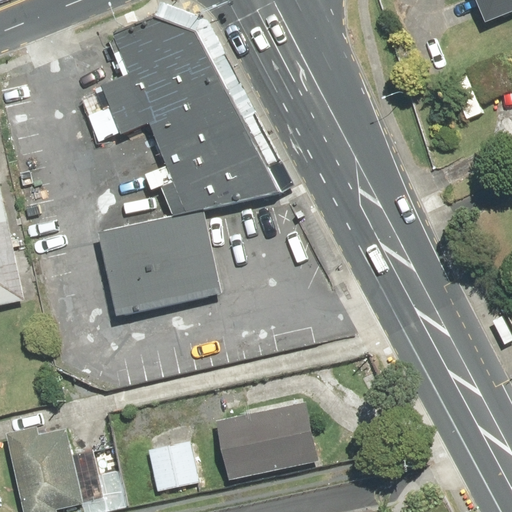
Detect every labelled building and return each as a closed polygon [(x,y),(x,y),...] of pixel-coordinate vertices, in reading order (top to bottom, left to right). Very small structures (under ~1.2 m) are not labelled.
[(511,0),(478,0),(487,21),(511,11),(511,0)] [(287,191),(211,40),(166,24),(119,45),(184,212),(287,191)] [(0,170),(0,308),(29,302),(0,170)] [(214,215),(107,237),(124,319),(231,297),(214,215)] [(308,404),(218,422),(230,482),(320,464),(308,404)] [(187,405),(125,418),(133,454),(150,450),(159,494),(204,484),(187,405)] [(40,427),(8,434),(24,511),(58,511),(58,510),(104,500),(94,451),(74,456),(68,429),(42,435),(40,427)]
